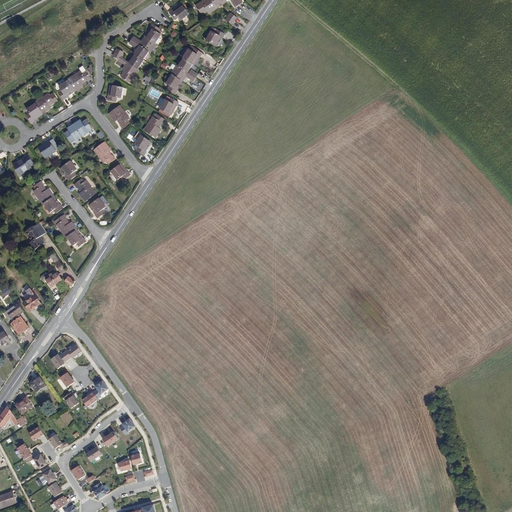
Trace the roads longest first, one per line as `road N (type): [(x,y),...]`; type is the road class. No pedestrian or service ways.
road 1 (tertiary): [(273,0),(150,182)]
road 2 (residential): [(132,405),(64,461),(91,509)]
road 3 (residential): [(155,10),(106,40),(90,103)]
